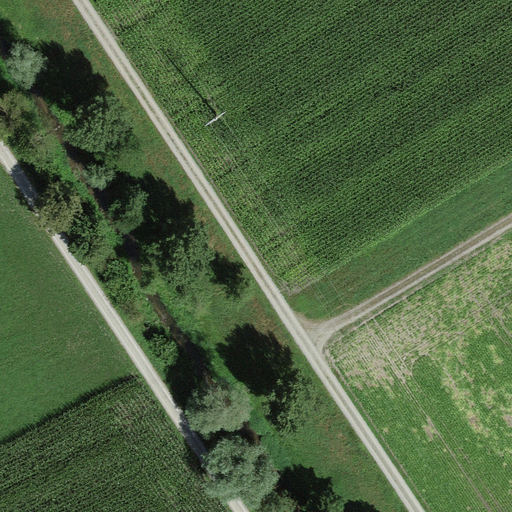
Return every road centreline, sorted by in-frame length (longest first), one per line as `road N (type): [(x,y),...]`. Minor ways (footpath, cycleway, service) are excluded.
road 1 (track): [(406,511),(71,0)]
road 2 (track): [(237,511),(0,153)]
road 3 (track): [(295,344),(511,212)]
